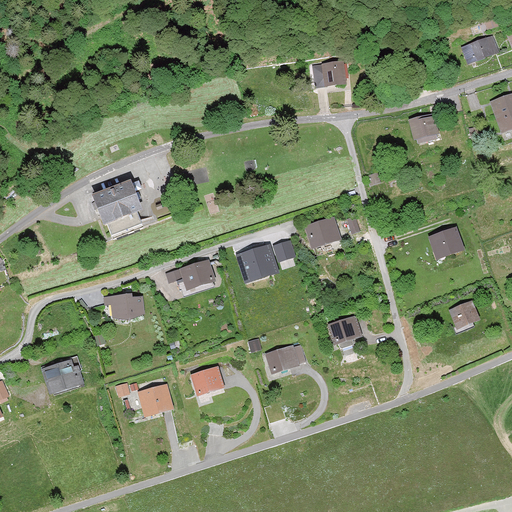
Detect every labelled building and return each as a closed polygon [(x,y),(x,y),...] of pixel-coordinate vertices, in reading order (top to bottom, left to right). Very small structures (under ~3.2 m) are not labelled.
[(461,50),(466,64),(476,61),(476,63),(487,60),(486,57),(497,53),(492,37),(480,41),(481,43),(461,50)] [(343,67),(314,70),(315,90),(345,88),(343,67)] [(511,96),(490,104),(502,137),(511,133),(511,96)] [(415,144),(439,138),(434,119),(410,125),(415,144)] [(368,187),(380,183),(377,172),(364,176),(368,187)] [(112,235),(140,225),(137,215),(142,213),(131,183),(92,197),(103,227),(108,225),(112,235)] [(346,220),(351,234),(359,232),(355,218),(346,220)] [(305,229),(312,252),(342,243),(336,220),(305,229)] [(465,254),(457,230),(429,239),(437,263),(465,254)] [(278,261),(296,257),(292,239),(273,244),(278,261)] [(271,245),(235,256),(245,286),(280,275),(271,245)] [(215,284),(209,263),(188,269),(187,268),(171,272),(174,283),(182,280),(185,292),(215,284)] [(131,297),(104,297),(104,307),(112,307),(112,320),(129,324),(143,317),(142,299),(131,299),(131,297)] [(472,304),(449,313),(457,333),(480,324),(472,304)] [(355,318),(328,327),(335,348),(338,347),(340,351),(353,347),(352,342),(362,339),(355,318)] [(103,337),(92,339),(94,348),(105,346),(103,337)] [(265,357),(271,375),(305,365),(300,347),(265,357)] [(75,359),(40,371),(49,397),(84,386),(75,359)] [(197,400),(225,391),(218,369),(190,377),(197,400)] [(0,384),(0,402),(9,398),(2,383),(0,384)] [(127,385),(116,388),(118,400),(130,397),(127,385)] [(144,420),(173,412),(167,387),(137,394),(144,420)]
